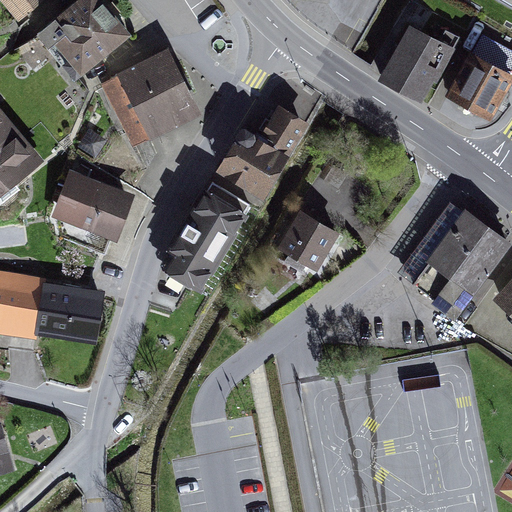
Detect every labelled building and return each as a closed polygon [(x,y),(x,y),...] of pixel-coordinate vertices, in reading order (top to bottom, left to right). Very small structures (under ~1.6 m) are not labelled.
[(0,0),(19,21),(42,0),(0,0)] [(133,27),(109,0),(68,0),(36,27),(49,43),(54,38),(81,70),(133,27)] [(440,35),(409,18),(377,77),(422,101),(434,78),(439,80),(458,45),(455,43),(460,34),(445,26),(440,35)] [(475,49),(471,47),(445,93),(492,119),(511,81),(511,49),(483,34),(475,49)] [(119,75),(101,83),(131,146),(201,112),(169,46),(117,71),(119,75)] [(261,131),(243,121),(215,168),(264,197),(310,119),(279,101),(261,131)] [(0,105),(0,195),(45,158),(0,105)] [(336,160),(324,178),(339,188),(351,170),(336,160)] [(135,190),(69,166),(52,214),(60,217),(63,239),(99,252),(106,234),(118,238),(135,190)] [(213,181),(208,190),(204,187),(170,244),(177,248),(166,268),(200,287),(250,203),(213,181)] [(511,238),(464,204),(461,208),(450,199),(397,270),(455,313),(511,238)] [(341,229),(300,206),(278,245),(288,251),(284,258),(302,268),(306,261),(318,268),(341,229)] [(46,274),(0,267),(0,332),(37,338),(38,333),(46,279),(46,274)] [(511,275),(493,297),(511,313),(511,275)] [(46,279),(38,333),(96,342),(104,287),(46,279)] [(0,473),(16,469),(2,419),(0,419),(0,473)]
